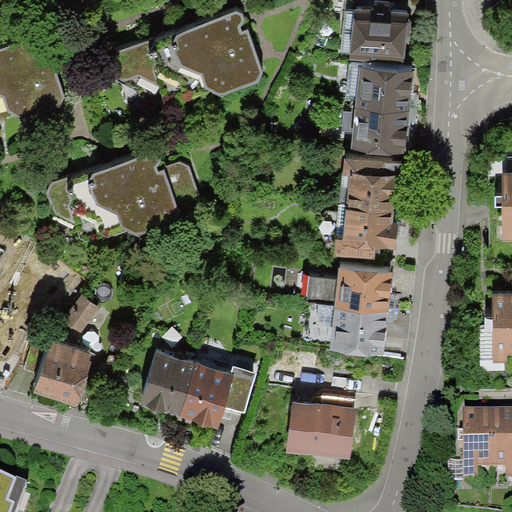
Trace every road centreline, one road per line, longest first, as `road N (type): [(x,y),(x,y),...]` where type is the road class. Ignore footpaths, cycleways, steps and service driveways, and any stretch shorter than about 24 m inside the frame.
road 1 (residential): [(457,78),(414,409),(390,511)]
road 2 (residential): [(295,511),(0,411)]
